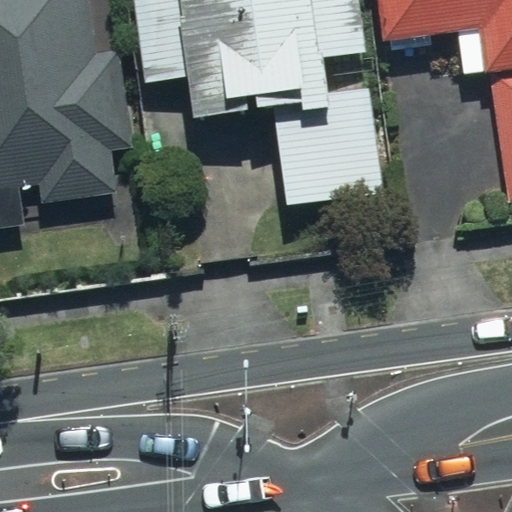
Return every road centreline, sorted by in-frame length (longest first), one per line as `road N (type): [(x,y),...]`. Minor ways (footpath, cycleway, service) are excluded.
road 1 (primary): [(0,407),(511,339)]
road 2 (primary): [(0,438),(64,433),(209,444),(304,476)]
road 3 (primary): [(304,476),(79,511)]
road 4 (primary): [(304,476),(386,421),(511,391)]
road 5 (primary): [(511,453),(304,476)]
